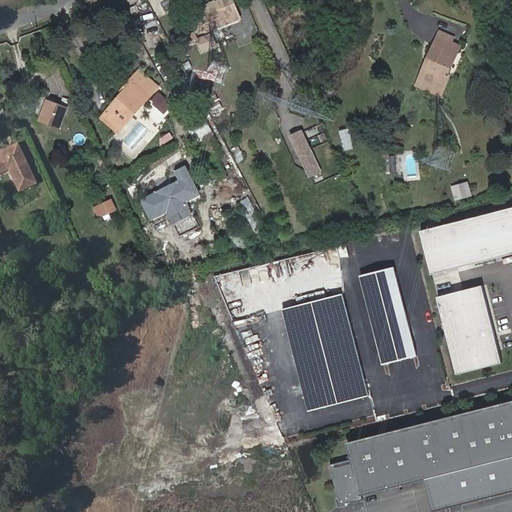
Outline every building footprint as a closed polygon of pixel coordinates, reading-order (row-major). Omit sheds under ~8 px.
[(237,14),(230,0),(213,0),(216,5),(196,13),(202,28),(237,14)] [(436,25),(433,31),(447,37),(449,31),(436,25)] [(213,41),(209,31),(195,37),(199,47),(213,41)] [(433,31),(424,53),(428,54),(420,74),(442,83),(447,70),(445,69),(457,41),(447,37),(433,31)] [(413,80),(438,90),(442,83),(420,74),(428,54),(424,53),(413,80)] [(212,77),(227,80),(230,67),(215,64),(212,77)] [(140,72),(135,77),(146,87),(140,93),(145,97),(131,111),(134,114),(158,88),(140,72)] [(125,92),(117,101),(108,110),(124,125),(134,114),(131,111),(145,97),(140,93),(146,87),(135,77),(134,77),(122,89),(125,92)] [(114,98),(117,101),(125,92),(122,89),(114,98)] [(48,99),(40,121),(59,129),(68,107),(48,99)] [(120,129),(124,125),(108,110),(105,114),(120,129)] [(195,143),(214,135),(204,113),(185,122),(195,143)] [(291,129),(310,170),(321,164),(302,124),(291,129)] [(350,128),(340,130),(344,150),(355,148),(350,128)] [(159,138),(162,145),(174,140),(171,133),(159,138)] [(5,151),(4,148),(0,150),(0,171),(8,167),(17,189),(34,181),(16,143),(9,146),(10,149),(5,151)] [(390,155),(389,172),(396,172),(397,156),(390,155)] [(178,170),(183,180),(144,200),(155,220),(205,194),(190,164),(178,170)] [(140,169),(127,176),(131,182),(143,175),(140,169)] [(455,200),(473,196),(469,181),(452,185),(455,200)] [(93,207),(99,219),(118,210),(113,198),(93,207)] [(511,203),(417,229),(428,273),(511,250),(511,203)] [(112,278),(124,272),(121,264),(108,270),(112,278)] [(392,268),(358,277),(374,336),(408,328),(392,268)] [(479,283),(434,295),(456,371),(500,359),(479,283)] [(511,400),(347,442),(352,459),(330,465),(340,504),(362,499),(361,495),(425,479),(440,476),(448,508),(511,491),(511,400)] [(440,476),(425,479),(434,511),(448,508),(440,476)]
